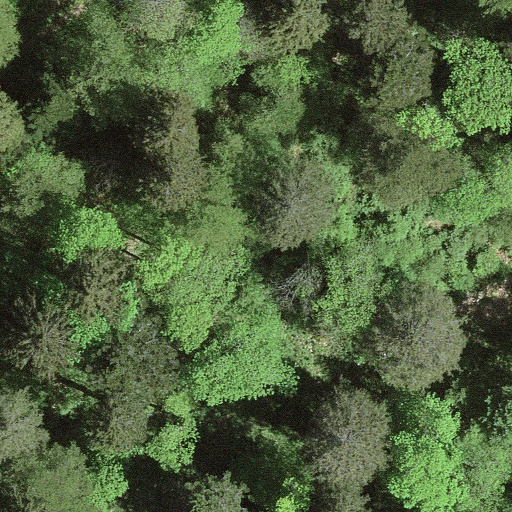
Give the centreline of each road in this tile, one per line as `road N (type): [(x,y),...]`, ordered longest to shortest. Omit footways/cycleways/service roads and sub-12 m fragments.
road 1 (track): [(511,309),(261,443),(159,511)]
road 2 (track): [(124,0),(0,96)]
